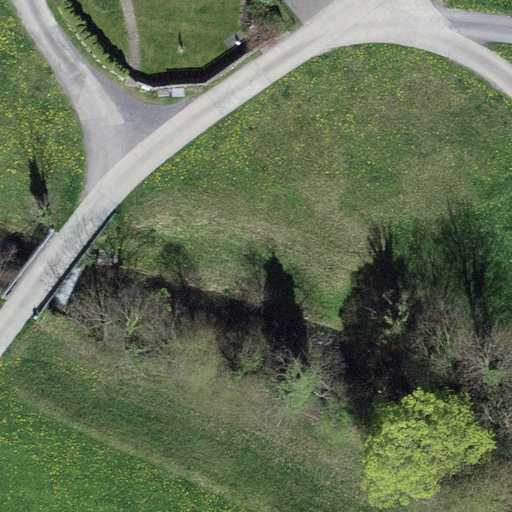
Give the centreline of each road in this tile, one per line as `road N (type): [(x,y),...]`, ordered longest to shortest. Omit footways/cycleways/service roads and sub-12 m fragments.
road 1 (unclassified): [(364,0),(152,152),(65,245),(0,334)]
road 2 (track): [(511,34),(358,5)]
